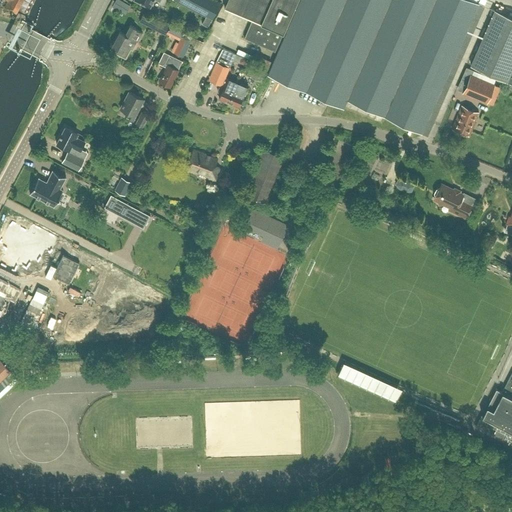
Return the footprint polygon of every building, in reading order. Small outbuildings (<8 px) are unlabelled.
[(17,13),(23,0),(9,0),(5,7),(17,13)] [(128,13),(132,6),(121,0),(119,0),(116,6),(128,13)] [(212,17),(220,2),(216,0),(179,0),(182,1),(207,14),(212,17)] [(244,37),(275,50),(283,32),(297,0),(227,0),(224,6),(252,18),(244,37)] [(478,3),(471,0),(299,0),(268,74),(344,107),(347,100),(421,132),(478,3)] [(511,16),(494,9),(471,64),(511,82),(511,16)] [(150,27),(164,35),(169,27),(155,19),(150,27)] [(125,45),(130,37),(137,41),(142,32),(135,28),(135,27),(130,24),(125,33),(120,30),(111,45),(120,50),(118,54),(125,58),(131,48),(125,45)] [(182,56),(190,40),(181,36),(173,52),(182,56)] [(223,81),(225,76),(235,53),(223,48),(216,61),(210,76),(223,81)] [(169,85),(180,64),(182,60),(164,51),(158,62),(167,66),(166,67),(165,67),(163,70),(164,71),(159,81),(169,85)] [(268,67),(271,61),(256,54),(253,60),(268,67)] [(246,75),(262,82),(267,69),(252,63),(246,75)] [(494,84),(470,74),(463,92),(486,102),(494,84)] [(218,91),(221,92),(219,98),(228,102),(237,82),(227,77),(224,84),(224,85),(222,84),(220,85),(218,90),(218,91)] [(248,87),(237,82),(228,102),(237,106),(243,93),(245,94),(248,87)] [(133,119),(143,99),(129,91),(120,108),(128,112),(126,116),(133,119)] [(478,112),(461,105),(452,128),(469,135),(478,112)] [(142,126),(148,115),(142,111),(136,123),(142,126)] [(80,148),(84,140),(76,136),(77,132),(64,125),(56,142),(69,148),(71,144),(80,148)] [(270,203),(287,157),(259,147),(242,193),(270,203)] [(216,181),(221,168),(215,165),(217,158),(211,156),(210,157),(205,155),(205,153),(193,148),(187,163),(192,164),(191,168),(191,169),(197,171),(198,171),(210,175),(209,179),(216,181)] [(84,158),(68,150),(62,161),(79,169),(84,158)] [(52,170),(46,181),(39,177),(38,177),(29,193),(30,193),(53,205),(54,206),(63,190),(62,189),(59,188),(65,177),(66,176),(53,169),(52,170)] [(131,182),(122,177),(115,190),(124,195),(131,182)] [(403,187),(409,190),(411,190),(413,189),(414,188),(414,186),(413,184),(412,183),(406,181),(405,181),(403,181),(402,182),(401,183),(401,185),(402,186),(403,187)] [(434,191),(438,204),(444,203),(450,206),(448,209),(464,217),(470,207),(458,201),(462,194),(441,184),(438,190),(434,191)] [(150,215),(110,194),(104,206),(104,207),(105,206),(143,226),(142,227),(143,227),(150,215)] [(264,235),(279,242),(287,224),(253,209),(246,225),(265,234),(264,235)] [(11,227),(4,240),(12,244),(7,253),(27,263),(31,254),(36,257),(43,245),(50,249),(55,239),(33,227),(29,237),(11,227)] [(455,232),(450,229),(446,237),(452,240),(454,239),(456,234),(455,232)] [(57,243),(53,256),(63,260),(64,256),(73,259),(76,251),(57,243)] [(17,260),(7,254),(1,263),(12,269),(17,260)] [(230,325),(255,325),(255,316),(257,316),(271,291),(275,291),(275,281),(282,281),(282,265),(287,265),(291,257),(285,254),(271,254),(264,264),(233,264),(256,277),(252,283),(253,284),(246,295),(227,295),(227,297),(238,304),(238,298),(248,298),(248,300),(243,308),(229,308),(230,306),(224,306),(224,322),(230,322),(230,325)] [(0,304),(5,296),(15,301),(21,290),(0,279),(0,304)] [(66,291),(62,300),(25,283),(11,314),(32,324),(29,330),(67,347),(88,302),(66,291)] [(99,340),(140,338),(139,323),(99,324),(99,340)] [(35,354),(28,360),(33,365),(39,359),(35,354)] [(339,375),(399,400),(405,386),(345,361),(339,375)] [(475,426),(511,445),(511,371),(502,391),(501,391),(496,388),(495,389),(482,415),(481,414),(476,426),(475,426)]
